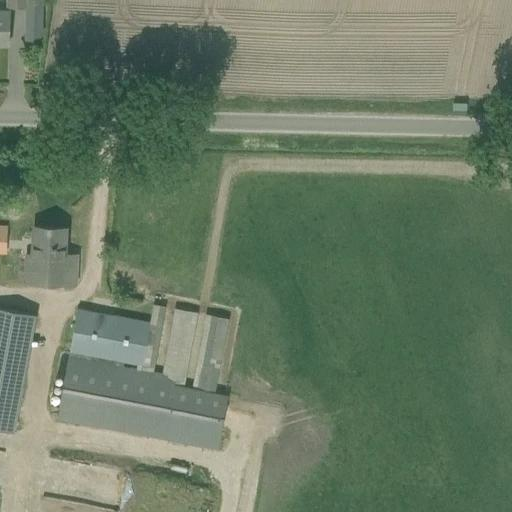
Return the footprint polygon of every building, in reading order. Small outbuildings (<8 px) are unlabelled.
[(0,45),(9,46),(9,26),(9,11),(0,10),(0,45)] [(27,196),(19,198),(21,206),(29,205),(27,196)] [(0,252),(10,252),(11,224),(0,223),(0,252)] [(25,281),(75,284),(77,256),(65,255),(66,228),(35,227),(33,255),(27,255),(25,281)] [(165,306),(153,304),(149,323),(79,309),(58,418),(163,439),(173,388),(183,390),(198,312),(175,308),(163,374),(152,372),(165,306)] [(0,429),(15,432),(37,314),(0,306),(0,429)] [(205,314),(190,391),(214,396),(228,318),(205,314)]
